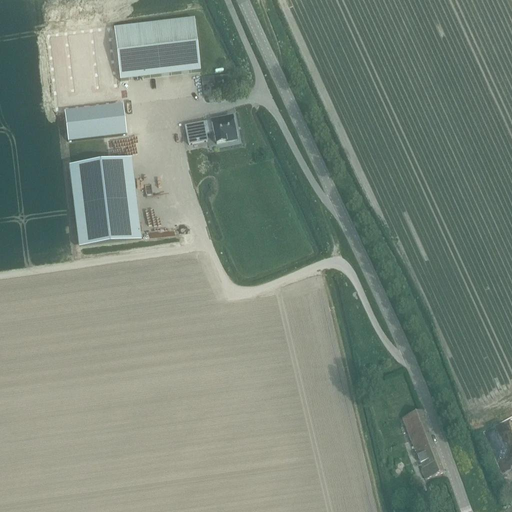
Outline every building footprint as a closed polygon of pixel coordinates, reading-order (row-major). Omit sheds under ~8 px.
[(113,30),(120,82),(200,73),(194,21),(113,30)] [(64,113),(68,143),(126,136),(122,106),(64,113)] [(231,119),(185,128),(189,146),(207,142),(205,135),(213,134),(216,145),(236,141),(237,138),(236,133),(234,133),(231,119)] [(72,168),(81,247),(139,240),(129,161),(72,168)] [(511,291),(448,326),(496,415),(511,406),(511,291)] [(401,419),(425,480),(443,473),(420,412),(401,419)]
